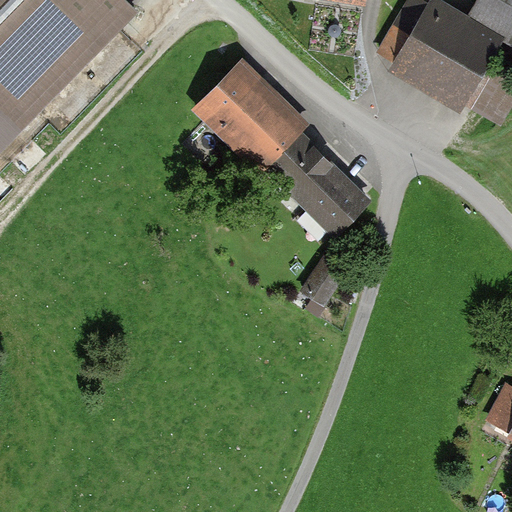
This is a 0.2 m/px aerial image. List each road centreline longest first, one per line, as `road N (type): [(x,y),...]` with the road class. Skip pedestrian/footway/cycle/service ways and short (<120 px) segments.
road 1 (track): [(288,511),(362,329),(402,147)]
road 2 (unclassified): [(221,0),(321,95),(455,176),(511,230)]
road 3 (track): [(0,213),(210,0)]
road 4 (track): [(379,0),(371,44),(402,147)]
